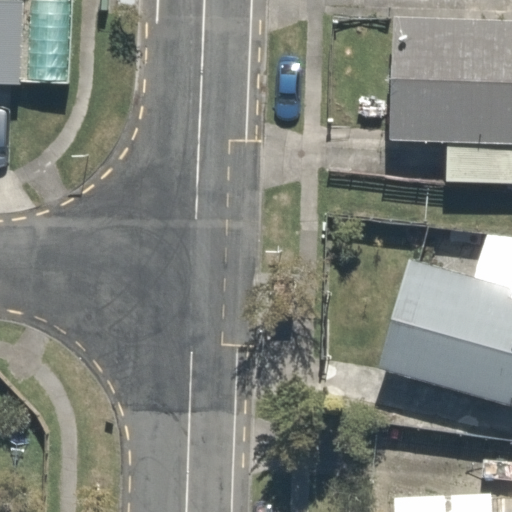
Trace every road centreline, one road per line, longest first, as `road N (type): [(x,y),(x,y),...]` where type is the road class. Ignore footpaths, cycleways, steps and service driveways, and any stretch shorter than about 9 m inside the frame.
road 1 (residential): [(206,0),(194,279)]
road 2 (residential): [(194,279),(187,511)]
road 3 (residential): [(0,267),(194,279)]
